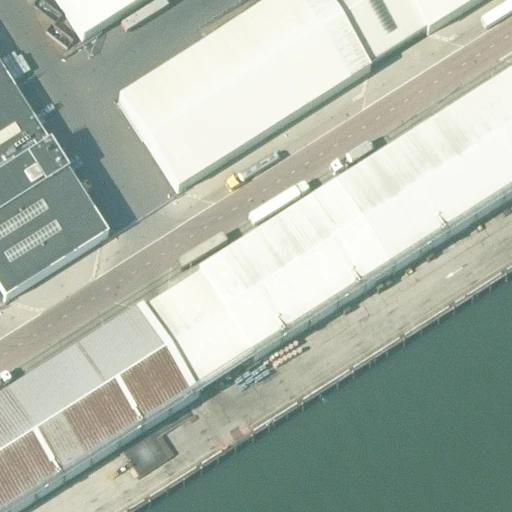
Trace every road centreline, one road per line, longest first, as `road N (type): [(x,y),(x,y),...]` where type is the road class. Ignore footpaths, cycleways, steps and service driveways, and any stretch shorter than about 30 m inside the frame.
road 1 (unclassified): [(0,351),(511,35)]
road 2 (unknown): [(167,248),(10,0)]
